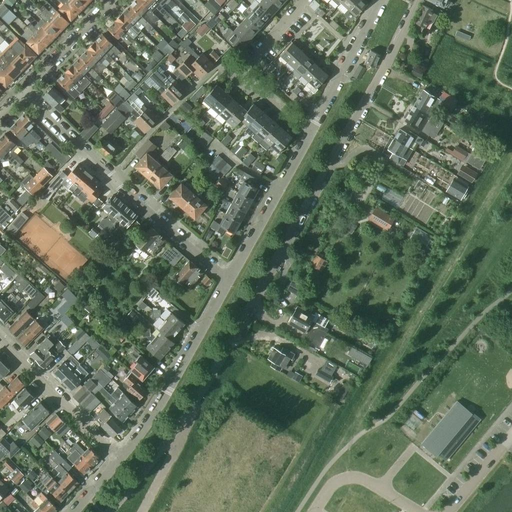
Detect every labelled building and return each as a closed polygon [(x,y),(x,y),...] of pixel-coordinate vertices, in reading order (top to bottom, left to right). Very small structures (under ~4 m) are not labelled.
[(78,12),(64,0),(58,0),(63,5),(60,9),(70,20),(71,19),(73,19),(75,17),(74,15),(78,12)] [(85,4),(81,0),(64,0),(78,12),(85,4)] [(152,13),(139,0),(135,0),(130,6),(140,16),(144,12),(155,22),(158,19),(152,13)] [(166,11),(161,6),(155,0),(154,0),(139,0),(152,13),(157,8),(163,14),(166,11)] [(220,6),(214,0),(213,0),(208,0),(204,5),(213,13),(220,6)] [(278,8),(269,0),(261,0),(259,3),(272,15),(278,8)] [(285,1),(283,0),(269,0),(278,8),(285,1)] [(348,10),(356,0),(343,0),(341,3),(348,10)] [(355,16),(367,3),(364,0),(356,0),(348,10),(355,16)] [(231,3),(224,10),(229,14),(235,7),(231,3)] [(272,15),(259,3),(252,10),(265,22),(272,15)] [(0,15),(3,19),(10,12),(3,5),(0,8),(0,15)] [(414,22),(412,26),(421,31),(423,26),(424,27),(429,29),(432,22),(436,14),(439,16),(441,11),(433,7),(433,8),(433,9),(432,10),(422,5),(414,22)] [(153,29),(140,16),(130,6),(123,13),(137,28),(142,24),(150,32),(153,29)] [(68,23),(52,8),(48,12),(43,7),(39,10),(41,12),(60,30),(64,26),(65,27),(67,25),(67,24),(68,23)] [(265,22),(252,10),(246,17),(259,29),(265,22)] [(60,30),(41,12),(38,16),(42,19),(37,23),(52,38),(60,30)] [(225,18),(219,12),(215,15),(222,21),(225,18)] [(123,13),(115,21),(125,31),(133,38),(141,31),(137,28),(123,13)] [(194,24),(189,19),(183,13),(179,17),(185,22),(182,26),(187,32),(194,24)] [(222,21),(215,15),(212,18),(218,24),(222,21)] [(259,29),(246,17),(239,24),(252,36),(259,29)] [(133,38),(125,31),(115,21),(107,29),(117,39),(122,34),(130,42),(133,38)] [(52,38),(37,23),(34,27),(30,24),(27,28),(45,45),(52,38)] [(252,36),(239,24),(233,31),(246,43),(252,36)] [(45,45),(27,28),(24,31),(25,32),(21,36),(38,53),(39,52),(40,52),(42,50),(42,49),(45,45)] [(187,32),(182,28),(177,33),(181,37),(187,32)] [(246,43),(233,31),(229,28),(222,35),(239,51),(246,43)] [(120,52),(102,35),(94,42),(109,56),(113,52),(117,55),(120,52)] [(213,64),(202,53),(198,57),(189,47),(192,44),(188,39),(181,46),(189,54),(206,71),(213,64)] [(35,56),(24,45),(20,50),(13,42),(9,46),(28,63),(31,60),(32,60),(34,58),(34,57),(35,56)] [(109,56),(94,42),(87,50),(105,67),(113,60),(109,56)] [(287,62),(299,49),(292,42),(280,55),(287,62)] [(167,44),(162,50),(169,56),(174,51),(167,44)] [(28,63),(9,46),(2,53),(10,60),(21,71),(28,63)] [(294,69),(306,56),(299,49),(287,62),(294,69)] [(105,67),(87,50),(79,57),(90,67),(94,63),(102,70),(105,67)] [(374,67),(380,55),(370,50),(362,66),(367,69),(369,65),(374,67)] [(163,57),(157,51),(152,56),(158,62),(163,57)] [(219,57),(214,52),(209,56),(214,62),(219,57)] [(21,71),(10,60),(2,53),(0,54),(0,65),(13,78),(21,71)] [(206,71),(189,54),(176,67),(185,77),(192,70),(199,78),(206,71)] [(172,65),(177,60),(172,55),(167,60),(172,65)] [(301,75),(313,62),(306,56),(294,69),(301,75)] [(97,75),(90,67),(79,57),(72,65),(83,75),(87,70),(95,78),(97,75)] [(423,57),(419,65),(425,67),(428,59),(423,57)] [(308,82),(320,69),(313,62),(301,75),(308,82)] [(13,78),(0,65),(0,80),(6,86),(7,85),(8,85),(10,83),(9,82),(13,78)] [(72,65),(65,72),(75,83),(82,90),(86,85),(87,86),(90,82),(83,75),(72,65)] [(359,80),(365,68),(359,65),(352,76),(359,80)] [(159,66),(153,73),(156,76),(178,98),(185,92),(174,81),(175,80),(170,75),(167,78),(162,72),(164,71),(159,66)] [(316,88),(328,75),(320,69),(308,82),(305,85),(314,93),(317,89),(316,88)] [(82,90),(75,83),(65,72),(57,80),(67,90),(67,91),(74,99),(83,90),(82,90)] [(153,73),(149,76),(153,80),(160,87),(157,90),(161,94),(171,105),(178,98),(156,76),(153,73)] [(278,79),(274,83),(278,87),(282,82),(287,77),(284,74),(278,79)] [(130,91),(137,84),(131,79),(124,86),(130,91)] [(144,82),(140,86),(145,91),(149,87),(144,82)] [(211,106),(224,91),(216,84),(203,100),(211,106)] [(197,99),(206,90),(202,86),(189,98),(193,102),(197,98),(197,99)] [(57,103),(63,97),(52,87),(51,88),(49,88),(47,90),(47,92),(42,97),(59,113),(63,108),(57,103)] [(124,102),(130,95),(125,90),(119,97),(124,102)] [(454,105),(440,97),(439,99),(423,90),(413,105),(430,115),(437,103),(441,105),(441,107),(450,112),(454,105)] [(218,113),(232,98),(224,91),(211,106),(218,113)] [(157,119),(146,108),(146,109),(142,105),(139,108),(133,102),(138,97),(134,94),(126,101),(134,109),(150,126),(157,119)] [(226,120),(239,105),(232,98),(218,113),(226,120)] [(126,101),(123,104),(131,112),(137,118),(133,122),(144,132),(150,126),(134,109),(126,101)] [(109,102),(96,117),(100,121),(101,120),(106,116),(114,107),(112,105),(109,102)] [(248,125),(261,111),(253,103),(246,111),(247,111),(240,119),(241,119),(248,125)] [(240,119),(247,111),(246,111),(239,105),(226,120),(234,127),(241,119),(240,119)] [(421,130),(430,115),(413,105),(404,120),(421,130)] [(125,119),(117,111),(111,117),(119,124),(125,119)] [(251,137),(268,117),(261,111),(248,125),(244,130),(251,137)] [(30,128),(35,123),(25,113),(17,121),(38,141),(41,139),(30,128)] [(110,134),(119,124),(111,117),(102,126),(110,134)] [(259,143),(276,124),(268,117),(251,137),(259,143)] [(38,141),(17,121),(9,129),(27,146),(32,142),(36,145),(38,142),(38,141)] [(87,140),(97,128),(91,122),(80,133),(87,140)] [(266,150),(270,145),(283,130),(276,124),(259,143),(266,150)] [(394,137),(393,139),(407,147),(411,140),(419,145),(420,145),(423,140),(409,131),(407,134),(399,129),(398,131),(394,137)] [(278,152),(291,137),(283,130),(270,145),(278,152)] [(212,138),(204,132),(200,136),(208,143),(212,138)] [(438,138),(427,132),(424,137),(435,144),(438,138)] [(13,152),(17,147),(4,134),(0,138),(0,144),(20,165),(23,161),(18,156),(17,157),(13,152)] [(225,146),(231,139),(227,135),(220,142),(225,146)] [(208,143),(200,136),(196,141),(204,148),(208,143)] [(117,149),(111,144),(103,137),(94,147),(108,159),(117,149)] [(159,164),(148,155),(156,146),(148,139),(136,153),(142,159),(135,166),(147,177),(159,164)] [(398,162),(407,147),(393,139),(387,149),(394,153),(391,158),(398,162)] [(204,148),(196,141),(192,146),(200,152),(204,148)] [(63,155),(50,142),(45,147),(58,160),(63,155)] [(20,165),(0,144),(0,159),(4,155),(12,162),(11,163),(17,168),(20,165)] [(235,155),(241,148),(237,144),(230,151),(235,155)] [(165,150),(160,156),(163,159),(168,153),(168,152),(172,148),(169,145),(165,150)] [(463,160),(466,153),(455,147),(451,153),(463,160)] [(466,162),(477,168),(486,154),(475,147),(466,162)] [(166,162),(176,151),(172,148),(168,152),(168,153),(163,159),(166,162)] [(239,159),(246,152),(241,148),(235,155),(239,159)] [(249,153),(242,162),(247,166),(254,158),(249,153)] [(215,167),(222,159),(217,155),(210,163),(215,167)] [(220,171),(226,163),(222,159),(215,167),(220,171)] [(224,175),(231,167),(226,163),(220,171),(224,175)] [(60,173),(48,187),(53,191),(54,192),(63,182),(69,187),(68,188),(72,193),(88,174),(84,170),(77,164),(67,176),(62,171),(60,173)] [(160,188),(171,175),(159,164),(147,177),(160,188)] [(211,172),(215,168),(211,164),(207,169),(211,172)] [(260,174),(263,169),(254,164),(251,169),(260,174)] [(477,173),(464,165),(460,172),(473,180),(477,173)] [(42,186),(52,176),(44,167),(34,177),(42,186)] [(215,176),(219,171),(215,168),(211,172),(215,176)] [(253,177),(242,171),(239,176),(250,182),(253,177)] [(23,188),(8,174),(5,177),(20,191),(23,188)] [(88,174),(72,193),(76,196),(83,202),(87,198),(92,202),(100,192),(95,188),(99,183),(92,177),(88,174)] [(32,195),(42,186),(34,177),(24,187),(32,195)] [(221,178),(216,184),(222,189),(224,191),(227,188),(225,185),(227,184),(221,178)] [(456,179),(449,192),(461,199),(463,195),(467,188),(468,186),(456,179)] [(252,200),(258,189),(244,181),(237,192),(252,200)] [(182,208),(198,189),(195,186),(190,192),(181,184),(170,197),(182,208)] [(206,205),(197,197),(202,191),(198,189),(182,208),(195,218),(206,205)] [(22,204),(30,196),(27,192),(18,201),(22,204)] [(246,211),(252,200),(237,192),(231,203),(246,211)] [(103,230),(125,205),(113,195),(102,207),(110,214),(106,219),(103,219),(98,225),(103,230)] [(12,198),(7,203),(15,211),(20,207),(12,198)] [(240,222),(246,211),(231,203),(225,214),(240,222)] [(126,228),(137,215),(125,205),(103,230),(109,235),(115,228),(114,226),(118,221),(126,228)] [(375,208),(369,219),(387,229),(393,219),(375,208)] [(0,225),(1,226),(10,216),(5,211),(0,215),(0,225)] [(12,236),(28,218),(22,212),(6,230),(12,236)] [(234,233),(240,222),(225,214),(219,225),(213,221),(210,226),(222,233),(225,228),(234,233)] [(135,221),(124,233),(128,236),(139,224),(135,221)] [(152,255),(165,240),(151,228),(136,245),(144,251),(140,256),(145,260),(149,254),(152,255)] [(169,263),(179,252),(171,245),(161,256),(169,263)] [(173,266),(182,255),(179,252),(169,263),(173,266)] [(189,289),(203,272),(189,260),(174,277),(189,289)] [(206,286),(211,281),(206,276),(201,282),(206,286)] [(22,289),(28,283),(23,278),(21,280),(23,282),(19,287),(22,289)] [(296,295),(301,286),(292,281),(286,290),(296,295)] [(37,292),(28,283),(22,289),(31,298),(37,292)] [(67,300),(72,305),(78,299),(68,288),(61,295),(67,300)] [(32,309),(43,298),(38,293),(27,304),(32,309)] [(0,311),(14,297),(10,294),(3,301),(0,297),(0,311)] [(14,312),(10,308),(17,301),(14,297),(0,311),(0,320),(3,324),(14,312)] [(328,320),(315,313),(314,316),(297,306),(293,315),(326,333),(327,329),(324,327),(328,320)] [(166,309),(160,316),(160,318),(177,332),(184,324),(170,312),(166,309)] [(131,310),(126,315),(132,320),(136,315),(131,310)] [(16,336),(33,319),(25,311),(8,328),(16,336)] [(65,314),(60,319),(63,322),(68,317),(65,314)] [(293,315),(288,323),(304,332),(301,337),(318,346),(326,333),(293,315)] [(170,340),(177,332),(160,318),(158,318),(152,324),(156,328),(159,331),(170,340)] [(35,321),(18,338),(26,346),(43,329),(35,321)] [(78,339),(85,333),(81,328),(74,335),(78,339)] [(113,328),(109,333),(120,343),(125,338),(113,328)] [(173,343),(170,340),(159,331),(154,337),(149,333),(149,329),(145,330),(146,337),(149,337),(166,351),(173,343)] [(81,346),(89,337),(85,333),(78,339),(76,341),(81,346)] [(35,360),(50,346),(52,343),(49,340),(51,337),(48,334),(45,337),(47,338),(30,355),(35,360)] [(366,344),(369,339),(364,336),(361,341),(366,344)] [(166,351),(149,337),(146,337),(150,342),(145,347),(159,359),(166,351)] [(50,346),(35,360),(43,368),(64,346),(60,342),(57,339),(52,345),(54,348),(53,349),(50,346)] [(292,362),(294,359),(294,357),(293,356),(294,354),(283,348),(281,352),(274,348),(268,359),(273,362),(271,366),(280,371),(282,367),(285,369),(289,362),(291,363),(292,362)] [(153,367),(133,350),(129,355),(137,362),(130,370),(138,377),(141,380),(143,378),(144,378),(146,376),(146,374),(153,367)] [(107,352),(101,357),(106,362),(111,356),(107,352)] [(61,382),(79,364),(70,354),(52,372),(56,377),(57,378),(59,381),(60,380),(61,382)] [(362,367),(365,362),(359,358),(356,363),(362,367)] [(331,376),(336,366),(326,360),(320,370),(319,369),(316,375),(329,382),(333,377),(331,376)] [(0,379),(8,371),(9,371),(9,370),(0,361),(0,379)] [(71,391),(86,375),(83,372),(83,369),(79,364),(61,382),(63,383),(63,384),(65,387),(67,387),(71,391)] [(146,391),(135,381),(138,377),(130,370),(125,376),(125,378),(126,378),(123,381),(123,386),(139,400),(146,391)] [(5,386),(0,391),(0,407),(1,409),(25,385),(21,382),(22,381),(18,377),(17,378),(17,377),(16,378),(6,388),(5,386)] [(89,392),(96,385),(89,379),(83,385),(89,392)] [(343,384),(336,398),(341,401),(349,387),(343,384)] [(94,396),(89,392),(83,385),(72,397),(83,408),(94,396)] [(130,414),(109,395),(102,387),(98,391),(112,404),(109,408),(123,421),(130,414)] [(117,387),(109,395),(130,414),(137,406),(117,387)] [(19,413),(34,398),(30,394),(30,392),(28,390),(26,390),(25,389),(14,400),(20,405),(16,410),(19,413)] [(445,460),(480,419),(471,412),(471,413),(456,401),(421,444),(432,453),(434,451),(445,460)] [(28,414),(22,419),(28,425),(32,429),(49,412),(44,408),(45,406),(43,404),(40,404),(39,402),(28,414)] [(103,409),(97,415),(105,422),(101,426),(112,437),(117,432),(119,433),(121,430),(121,429),(122,427),(103,409)] [(65,423),(55,414),(46,423),(55,433),(65,423)] [(44,439),(50,433),(44,427),(38,433),(44,439)] [(37,447),(43,441),(36,434),(30,440),(37,447)] [(18,448),(12,442),(9,445),(2,439),(0,441),(0,448),(9,458),(18,448)] [(99,458),(88,447),(83,452),(75,443),(72,447),(91,466),(94,464),(96,464),(98,461),(98,459),(99,458)] [(91,466),(72,447),(69,450),(77,459),(73,463),(84,474),(84,473),(86,473),(89,470),(89,468),(91,466)] [(50,457),(58,465),(59,464),(66,471),(70,467),(55,451),(50,457)] [(15,467),(8,460),(4,464),(11,471),(15,467)] [(59,472),(53,479),(56,482),(68,493),(74,486),(75,487),(78,484),(77,483),(78,483),(66,471),(59,464),(58,465),(55,468),(59,472)] [(40,478),(32,470),(27,475),(35,483),(40,478)] [(16,483),(23,475),(20,472),(12,479),(16,483)] [(24,481),(19,486),(25,492),(30,487),(29,486),(31,483),(27,479),(25,481),(24,481)] [(68,493),(56,482),(52,486),(44,479),(41,482),(60,501),(64,497),(65,497),(67,495),(67,494),(68,493)] [(15,488),(10,493),(14,496),(18,491),(15,488)] [(33,501),(39,506),(44,511),(54,511),(57,509),(41,493),(33,501)] [(8,506),(14,499),(10,494),(3,501),(8,506)] [(44,511),(39,506),(33,501),(30,504),(36,510),(33,511),(44,511)]
